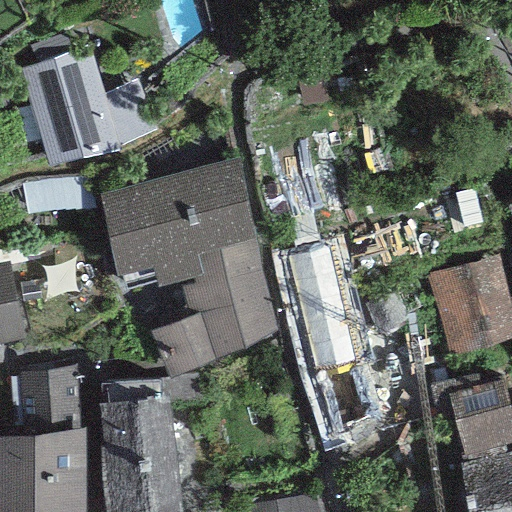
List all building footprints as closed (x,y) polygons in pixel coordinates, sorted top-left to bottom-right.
[(20,70),(49,166),(117,148),(102,96),(88,45),(20,70)] [(102,96),(117,148),(154,129),(135,77),(102,96)] [(240,157),(99,192),(116,274),(153,267),(159,287),(179,281),(201,275),(197,255),(257,238),(240,157)] [(341,237),(278,251),(306,377),(369,363),(341,237)] [(150,332),(168,379),(277,340),(257,238),(197,255),(201,275),(179,281),(190,319),(150,332)] [(511,308),(497,256),(426,276),(449,359),(511,341),(511,308)] [(0,344),(25,340),(9,261),(0,262),(0,344)] [(23,434),(79,430),(74,368),(19,372),(23,434)] [(477,374),(429,385),(435,411),(451,407),(463,456),(505,446),(511,444),(511,408),(505,378),(480,384),(477,374)] [(97,404),(107,511),(181,511),(170,398),(162,399),(160,378),(100,384),(102,403),(97,404)] [(83,511),(84,429),(79,430),(23,434),(0,436),(0,511),(83,511)] [(467,511),(511,511),(511,453),(508,455),(505,446),(463,456),(456,459),(467,511)] [(245,506),(244,511),(319,511),(316,494),(245,506)]
